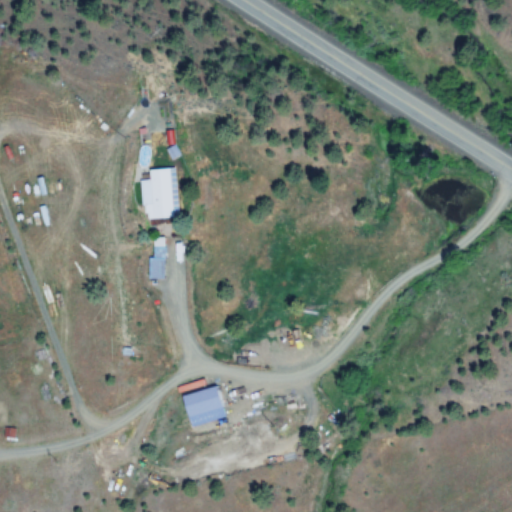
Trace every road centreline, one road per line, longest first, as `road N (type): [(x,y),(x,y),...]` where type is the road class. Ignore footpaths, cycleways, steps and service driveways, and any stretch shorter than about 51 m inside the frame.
road 1 (residential): [(435,279),(353,344),(334,394),(296,421),(167,410),(73,476),(0,484)]
road 2 (secondary): [(511,170),(247,0)]
road 3 (residential): [(511,175),(468,253),(435,279)]
